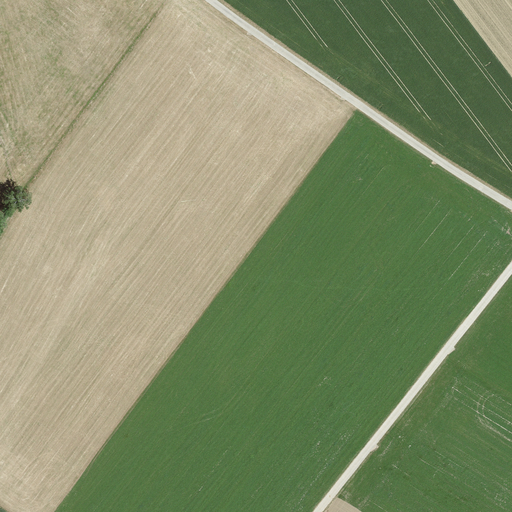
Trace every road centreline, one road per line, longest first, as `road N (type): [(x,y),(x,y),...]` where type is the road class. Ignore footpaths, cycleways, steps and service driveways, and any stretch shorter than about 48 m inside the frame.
road 1 (unclassified): [(203,0),(511,206)]
road 2 (track): [(321,511),(511,267)]
